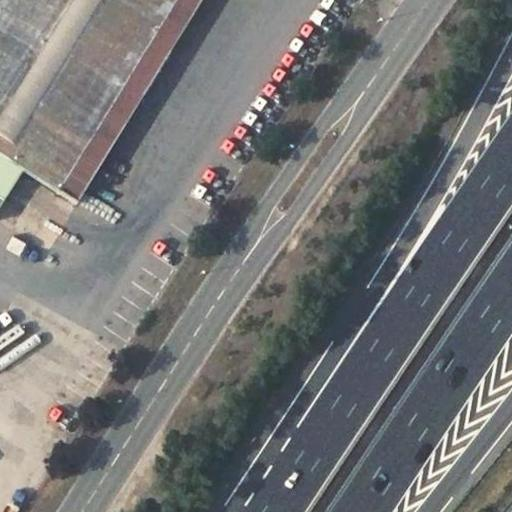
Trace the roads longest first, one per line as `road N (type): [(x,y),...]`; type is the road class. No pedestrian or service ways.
road 1 (unclassified): [(428,0),(80,511)]
road 2 (motorway): [(511,56),(254,511)]
road 3 (motorway): [(511,157),(272,511)]
road 4 (motorway): [(361,511),(511,289)]
road 5 (unknown): [(20,457),(67,295)]
road 6 (motorway): [(429,511),(511,406)]
